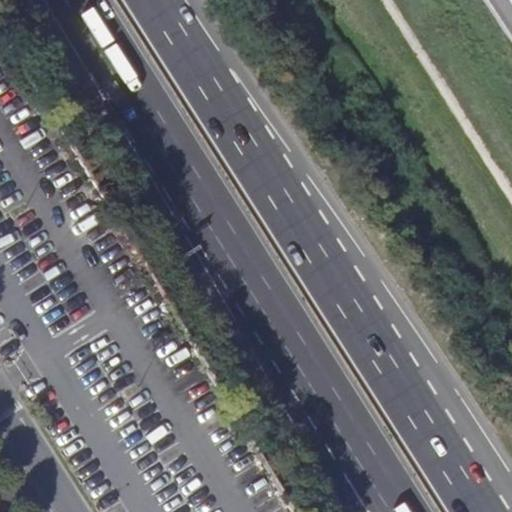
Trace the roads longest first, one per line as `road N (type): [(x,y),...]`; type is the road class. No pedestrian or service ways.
road 1 (motorway): [(472,511),(147,0)]
road 2 (motorway): [(81,0),(281,308)]
road 3 (motorway): [(281,308),(410,511)]
road 4 (motorway): [(281,308),(307,449),(343,511)]
road 5 (unclassified): [(0,397),(70,511)]
